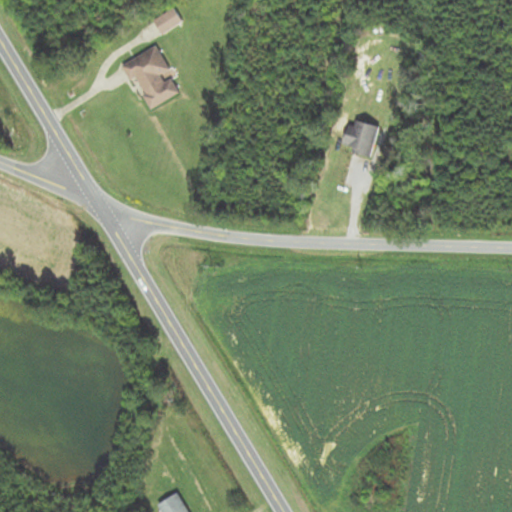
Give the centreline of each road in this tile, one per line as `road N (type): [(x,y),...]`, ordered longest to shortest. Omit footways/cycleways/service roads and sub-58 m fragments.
road 1 (secondary): [(283,511),(0,40)]
road 2 (residential): [(511,247),(235,241),(111,217)]
